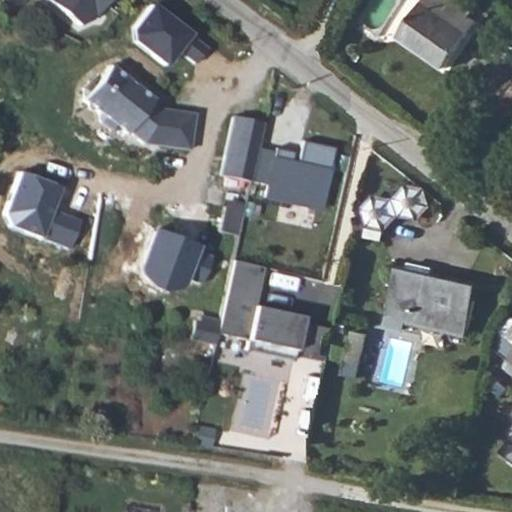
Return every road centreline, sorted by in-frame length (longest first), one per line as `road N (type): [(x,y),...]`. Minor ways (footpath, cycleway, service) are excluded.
road 1 (track): [(491,511),(0,436)]
road 2 (residential): [(103,191),(191,202),(206,113),(274,38)]
road 3 (unclassified): [(306,64),(511,223)]
